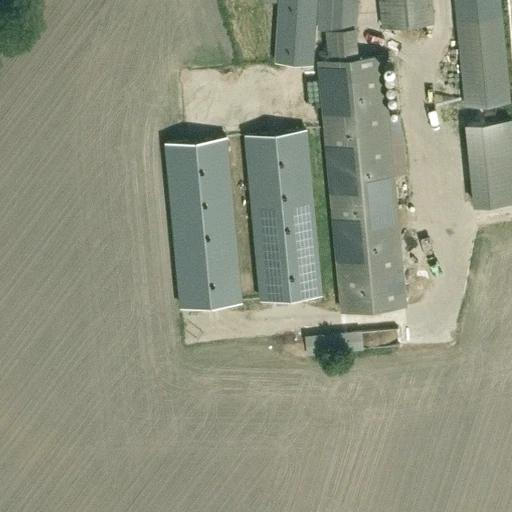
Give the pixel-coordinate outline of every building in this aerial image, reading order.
[(315,64),(317,0),(281,0),(279,62),(315,64)] [(360,55),(357,31),(358,0),(329,0),(328,30),(331,58),(318,59),(342,311),(407,304),(384,52),(360,55)] [(382,0),(385,25),(434,21),(431,0),(382,0)] [(511,100),(503,14),(501,0),(456,0),(467,104),(511,100)] [(511,122),(511,118),(467,122),(475,203),(511,199),(511,122)] [(306,128),(246,134),(261,298),(321,293),(306,128)] [(242,300),(226,136),(166,141),(182,306),(242,300)] [(444,320),(440,341),(451,344),(455,322),(444,320)] [(348,340),(402,337),(401,322),(347,325),(348,340)]
